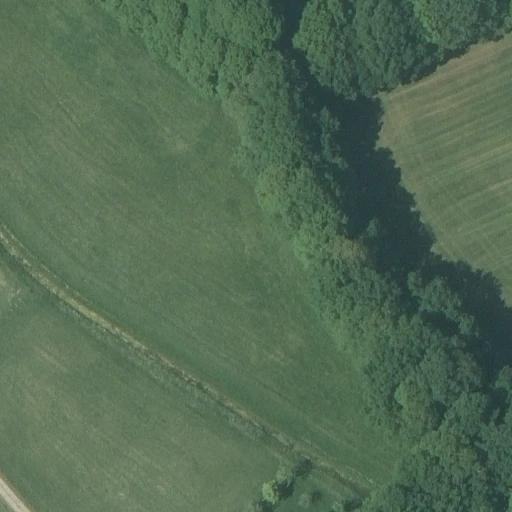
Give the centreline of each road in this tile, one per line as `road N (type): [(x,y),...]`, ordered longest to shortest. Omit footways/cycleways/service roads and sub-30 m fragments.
road 1 (unclassified): [(435,511),(482,461),(483,420),(355,277),(317,210),(296,133),(308,92),(345,53),(467,0)]
road 2 (track): [(144,0),(246,79),(301,106)]
